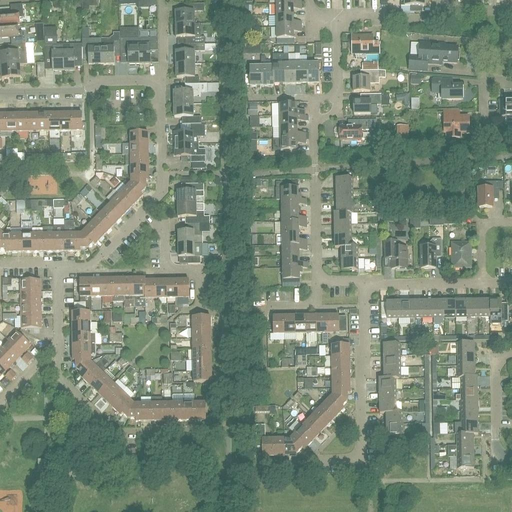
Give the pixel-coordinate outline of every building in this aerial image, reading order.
[(175,12),(175,25),(194,24),(194,12),(204,12),(204,4),(187,5),(187,12),(175,12)] [(21,5),(10,6),(10,13),(0,14),(0,26),(18,25),(18,18),(22,17),(21,5)] [(276,5),(276,16),(293,16),(293,10),(301,10),(301,5),(276,5)] [(276,16),(276,28),(301,27),(301,22),(293,22),(293,16),(276,16)] [(188,45),(204,44),(205,44),(204,37),(195,37),(194,24),(175,25),(175,38),(188,37),(188,45)] [(18,25),(0,26),(0,38),(10,38),(11,46),(23,45),(22,32),(17,32),(17,25),(19,25),(18,25)] [(301,27),(276,28),(276,40),(293,40),(293,33),(301,33),(301,27)] [(100,49),(101,66),(114,66),(113,54),(119,54),(119,52),(119,39),(119,33),(112,33),(113,48),(100,49)] [(366,53),(378,53),(378,42),(372,42),(372,36),(352,36),(352,53),(355,53),(355,58),(366,58),(366,53)] [(43,38),(44,58),(52,58),(52,71),(64,71),(63,45),(62,45),(62,46),(55,46),(55,38),(43,38)] [(81,55),(88,55),(88,66),(101,66),(100,49),(100,39),(81,40),(81,45),(81,55)] [(128,65),(139,65),(138,46),(133,46),(133,39),(119,39),(119,52),(128,52),(128,65)] [(149,52),(157,51),(157,39),(139,39),(140,46),(138,46),(139,65),(149,65),(149,52)] [(175,52),(176,65),(194,65),(194,52),(204,52),(204,45),(204,44),(188,45),(185,45),(185,52),(175,52)] [(409,70),(424,71),(425,63),(442,64),(442,62),(457,63),(458,48),(444,47),(444,45),(420,44),(419,57),(410,57),(409,70)] [(11,53),(6,53),(0,53),(0,66),(0,67),(19,65),(18,52),(26,52),(25,45),(23,45),(11,46),(11,53)] [(63,45),(64,71),(74,71),(74,57),(82,57),(81,55),(81,45),(63,45)] [(307,84),(307,61),(306,61),(306,65),(300,65),(299,49),(295,49),(295,55),(295,65),(296,84),(307,84)] [(265,57),(261,57),(261,87),(273,87),(272,55),(272,67),(265,67),(265,57)] [(273,87),(273,85),(284,84),(284,55),(283,55),(272,55),(273,87)] [(288,55),(284,55),(284,84),(296,84),(295,65),(288,65),(288,55)] [(261,57),(261,66),(254,67),(254,57),(250,57),(250,87),(261,87),(261,57)] [(311,61),(307,61),(307,84),(319,84),(318,64),(311,64),(311,61)] [(19,65),(0,67),(1,79),(20,78),(19,65)] [(185,85),(198,84),(198,77),(194,77),(194,65),(176,65),(176,78),(186,78),(186,85),(185,85)] [(378,71),(360,71),(360,78),(352,78),(353,92),(369,92),(369,84),(379,84),(378,79),(385,79),(385,71),(378,71)] [(442,100),(462,100),(461,86),(451,86),(451,80),(432,80),(432,93),(442,93),(442,100)] [(173,92),(173,105),(193,105),(193,96),(200,96),(200,93),(208,93),(208,84),(198,84),(185,85),(185,92),(173,92)] [(213,99),(221,99),(221,90),(213,90),(213,99)] [(382,105),(382,106),(390,106),(389,94),(364,95),(364,101),(353,101),(354,115),(371,115),(371,105),(382,105)] [(511,97),(511,100),(499,100),(499,117),(505,117),(505,122),(511,122),(511,97)] [(280,116),(305,116),(305,111),(297,111),(296,104),(280,105),(280,116)] [(201,124),(201,117),(193,117),(193,105),(173,105),(173,118),(186,118),(186,125),(201,124)] [(38,132),(49,132),(49,128),(49,114),(45,114),(45,111),(39,112),(39,114),(38,114),(38,128),(38,132)] [(444,112),(444,128),(444,132),(447,132),(447,138),(459,138),(459,132),(468,132),(468,118),(459,118),(458,112),(444,112)] [(60,128),(60,132),(71,131),(71,136),(71,128),(70,113),(60,114),(60,128)] [(71,136),(82,136),(82,113),(70,113),(71,128),(71,136)] [(16,128),(16,114),(5,115),(6,138),(17,138),(17,133),(16,128)] [(27,128),(27,114),(16,114),(16,128),(17,133),(27,132),(27,128)] [(38,128),(38,114),(27,114),(27,128),(27,132),(38,132),(38,128)] [(60,128),(60,114),(49,114),(49,128),(49,132),(60,132),(60,128)] [(280,128),(297,128),(297,121),(305,121),(305,116),(280,116),(280,128)] [(251,128),(258,128),(258,118),(250,118),(250,128),(251,128)] [(339,127),(339,128),(339,141),(361,140),(360,130),(375,130),(375,120),(360,120),(360,126),(339,127)] [(174,133),(174,144),(192,144),(192,137),(204,137),(204,126),(190,126),(190,132),(174,133)] [(280,139),(305,139),(305,133),(297,133),(297,128),(280,128),(280,139)] [(130,133),(130,144),(148,144),(148,133),(130,133)] [(305,139),(280,139),(280,151),(297,151),(297,144),(305,144),(305,139)] [(130,155),(148,155),(148,144),(130,144),(130,155)] [(192,144),(174,144),(174,156),(190,156),(190,163),(191,163),(191,169),(204,169),(204,163),(205,162),(205,156),(205,150),(198,150),(198,144),(192,144)] [(130,155),(130,166),(148,166),(148,155),(130,155)] [(130,166),(130,177),(149,176),(148,166),(130,166)] [(131,183),(146,189),(146,182),(149,181),(149,176),(130,177),(131,183)] [(336,179),(336,191),(353,190),(352,179),(336,179)] [(281,183),(281,189),(276,189),(276,200),(281,200),(300,200),(300,194),(298,194),(298,182),(281,183)] [(479,208),(492,207),(492,190),(503,189),(503,182),(485,182),(485,189),(478,189),(479,208)] [(131,183),(126,188),(139,200),(143,196),(141,194),(146,189),(131,183)] [(177,200),(177,205),(203,204),(203,184),(188,184),(188,191),(177,192),(177,194),(174,194),(174,200),(177,200)] [(126,188),(119,195),(132,208),(139,200),(126,188)] [(353,202),(353,190),(336,191),(336,202),(353,202)] [(108,206),(100,214),(113,227),(123,217),(132,208),(119,195),(110,204),(108,206)] [(281,212),(298,212),(298,206),(306,205),(306,200),(300,200),(281,200),(281,212)] [(353,214),(353,202),(336,202),(336,213),(351,213),(351,214),(353,214)] [(188,218),(189,224),(209,224),(209,217),(204,217),(203,204),(177,205),(177,218),(188,218)] [(281,212),(281,223),(306,223),(306,217),(298,218),(298,212),(281,212)] [(334,213),(334,225),(351,225),(351,214),(351,213),(336,213),(334,213)] [(113,227),(100,214),(93,222),(106,234),(113,227)] [(85,230),(98,242),(106,234),(93,222),(85,230)] [(21,254),(32,253),(32,229),(32,223),(21,223),(21,229),(21,254)] [(281,223),(282,235),(299,234),(298,228),(306,228),(306,223),(281,223)] [(177,232),(177,245),(194,245),(194,236),(199,236),(199,230),(209,230),(209,224),(189,224),(187,224),(187,232),(177,232)] [(351,236),(351,225),(334,225),(334,236),(351,236)] [(53,226),(53,235),(54,253),(64,253),(64,234),(64,227),(64,226),(53,226)] [(64,253),(75,253),(75,234),(75,227),(64,227),(64,234),(64,253)] [(21,254),(21,229),(21,235),(10,235),(11,254),(21,254)] [(43,235),(42,235),(42,229),(32,229),(32,253),(43,253),(43,235)] [(6,231),(4,235),(0,245),(0,250),(5,251),(5,254),(11,254),(10,235),(10,230),(6,231)] [(85,230),(81,234),(87,249),(93,244),(95,246),(98,242),(85,230)] [(87,249),(81,234),(75,234),(75,253),(80,253),(80,250),(87,249)] [(282,246),(307,245),(306,240),(299,241),(299,234),(282,235),(277,235),(277,246),(282,246)] [(53,235),(43,235),(43,253),(54,253),(53,235)] [(335,248),(341,248),(351,247),(351,236),(334,236),(335,248)] [(421,269),(435,269),(435,257),(435,256),(436,254),(440,254),(441,254),(441,239),(432,239),(432,240),(425,247),(420,247),(421,269)] [(385,259),(391,258),(391,270),(407,269),(406,248),(397,248),(397,241),(384,242),(385,259)] [(452,269),(470,269),(470,243),(452,244),(452,269)] [(194,245),(177,245),(178,258),(187,258),(187,265),(200,264),(200,257),(201,257),(201,245),(194,245)] [(282,246),(282,257),(299,257),(299,251),(307,251),(307,245),(282,246)] [(357,247),(351,247),(341,248),(341,259),(358,259),(357,247)] [(282,269),(302,269),(307,269),(307,263),(299,263),(299,257),(282,257),(282,269)] [(358,271),(358,259),(341,259),(341,271),(358,271)] [(282,287),(300,287),(299,274),(302,274),(302,269),(282,269),(282,287)] [(134,279),(123,280),(123,297),(123,301),(134,301),(134,300),(134,279)] [(134,279),(134,300),(145,299),(145,279),(134,279)] [(145,279),(145,299),(156,299),(156,281),(145,282),(145,279)] [(80,313),(86,313),(89,312),(91,312),(90,298),(91,298),(91,280),(79,280),(80,303),(76,303),(77,309),(80,309),(80,313)] [(101,280),(91,280),(91,298),(102,297),(101,280)] [(102,297),(112,297),(112,280),(101,280),(102,297)] [(123,280),(112,280),(112,297),(113,302),(123,302),(123,301),(123,297),(123,280)] [(20,293),(40,293),(40,281),(20,281),(20,293)] [(156,299),(167,299),(167,281),(156,281),(156,299)] [(177,281),(167,281),(167,299),(178,299),(177,281)] [(178,299),(178,305),(189,305),(188,281),(177,281),(178,299)] [(41,305),(40,293),(20,293),(20,305),(41,305)] [(489,300),(478,301),(478,318),(489,317),(489,300)] [(501,300),(489,300),(489,317),(498,317),(498,322),(508,322),(507,304),(501,304),(501,300)] [(421,319),(432,318),(432,301),(421,302),(421,319)] [(443,301),(432,301),(432,318),(444,318),(443,301)] [(444,318),(455,318),(455,301),(443,301),(444,318)] [(466,301),(455,301),(455,318),(467,318),(466,301)] [(467,318),(478,318),(478,301),(466,301),(467,318)] [(398,302),(386,302),(386,319),(398,319),(398,302)] [(398,302),(398,319),(410,319),(409,302),(398,302)] [(421,302),(409,302),(410,319),(421,319),(421,302)] [(41,317),(41,305),(20,305),(21,317),(41,317)] [(89,324),(89,312),(86,313),(80,313),(71,313),(72,324),(89,324)] [(295,317),(295,334),(296,334),(296,342),(296,341),(302,340),(303,339),(303,334),(306,334),(306,316),(295,317)] [(306,316),(306,334),(306,342),(316,342),(316,334),(317,334),(316,316),(306,316)] [(316,316),(317,334),(327,334),(327,316),(316,316)] [(327,316),(327,334),(339,334),(339,332),(346,332),(346,318),(339,318),(339,316),(327,316)] [(41,329),(41,317),(21,317),(21,329),(41,329)] [(192,329),(210,328),(210,317),(192,318),(192,329)] [(284,335),(284,317),(273,317),(273,335),(284,335)] [(284,317),(284,335),(295,334),(295,317),(284,317)] [(72,324),(72,335),(90,334),(89,324),(72,324)] [(192,329),(193,340),(211,339),(210,328),(192,329)] [(22,355),(22,354),(30,346),(16,332),(7,341),(22,355)] [(90,334),(72,335),(72,345),(95,345),(95,334),(90,334)] [(211,350),(211,339),(193,340),(193,350),(211,350)] [(335,340),(335,346),(331,346),(331,357),(349,357),(349,345),(339,345),(339,340),(335,340)] [(22,355),(7,341),(0,348),(0,349),(14,363),(22,355)] [(457,355),(474,355),(474,343),(457,343),(457,355)] [(383,356),(383,357),(400,356),(400,344),(383,345),(383,356)] [(72,345),(72,356),(90,356),(95,356),(95,345),(72,345)] [(0,349),(0,366),(5,372),(14,363),(0,349)] [(193,350),(193,361),(211,361),(211,350),(193,350)] [(298,367),(297,362),(302,362),(302,356),(306,356),(306,350),(295,350),(295,356),(295,367),(298,367)] [(30,362),(33,359),(27,353),(24,357),(30,362)] [(474,366),(474,355),(457,355),(457,367),(474,366)] [(90,356),(72,356),(72,361),(75,361),(75,369),(90,362),(90,356)] [(400,367),(400,356),(383,357),(383,368),(400,368),(400,367)] [(30,362),(24,357),(21,360),(27,365),(30,362)] [(349,367),(349,357),(331,357),(332,368),(349,367)] [(288,368),(288,365),(292,365),(292,360),(282,360),(282,368),(288,368)] [(193,361),(193,372),(211,372),(211,361),(193,361)] [(78,376),(82,380),(95,367),(90,362),(75,369),(80,374),(78,376)] [(82,380),(90,387),(102,374),(106,370),(99,363),(95,367),(82,380)] [(458,378),(460,378),(474,378),(474,377),(474,366),(457,367),(458,378)] [(350,378),(349,367),(332,368),(332,379),(350,378)] [(400,368),(383,368),(383,379),(395,379),(395,380),(400,380),(400,376),(407,376),(407,368),(400,368)] [(7,374),(13,379),(16,376),(10,371),(7,374)] [(193,384),(194,384),(211,383),(211,372),(193,372),(193,384)] [(10,382),(13,379),(7,374),(5,377),(10,382)] [(98,395),(110,382),(102,374),(90,387),(98,395)] [(477,377),(474,377),(474,378),(460,378),(460,389),(477,389),(477,377)] [(350,389),(350,378),(332,379),(332,389),(350,389)] [(395,391),(395,380),(395,379),(383,379),(379,379),(379,391),(395,391)] [(109,406),(121,393),(113,385),(100,398),(109,406)] [(350,394),(350,389),(332,389),(332,396),(347,401),(347,394),(350,394)] [(477,389),(460,389),(460,395),(455,395),(455,401),(460,401),(477,400),(477,389)] [(395,402),(395,391),(379,391),(379,402),(395,402)] [(121,393),(109,406),(116,413),(129,400),(121,393)] [(332,396),(328,400),(341,413),(344,409),(342,407),(347,401),(332,396)] [(151,398),(151,404),(151,422),(162,422),(161,404),(161,398),(151,398)] [(129,400),(116,413),(120,416),(122,415),(127,420),(133,405),(129,400)] [(286,405),(292,411),(297,406),(291,400),(286,405)] [(328,400),(320,408),(333,420),(341,413),(328,400)] [(477,400),(460,401),(461,412),(477,412),(477,400)] [(379,414),(386,414),(395,413),(395,402),(379,402),(379,414)] [(151,422),(151,404),(140,405),(140,422),(151,422)] [(172,422),(172,404),(161,404),(162,422),(172,422)] [(183,422),(183,404),(172,404),(172,422),(183,422)] [(194,422),(194,404),(183,404),(183,422),(194,422)] [(194,404),(194,422),(205,421),(205,404),(194,404)] [(133,405),(127,420),(135,420),(135,422),(140,422),(140,405),(133,405)] [(333,420),(320,408),(313,416),(325,428),(333,420)] [(461,412),(461,424),(477,423),(477,412),(461,412)] [(402,413),(395,413),(386,414),(386,425),(402,425),(402,413)] [(315,439),(323,431),(310,419),(302,427),(315,439)] [(477,423),(461,424),(461,434),(461,435),(473,435),(477,435),(477,423)] [(422,436),(427,436),(430,436),(429,424),(425,424),(421,424),(422,436)] [(402,425),(386,425),(386,437),(402,437),(402,425)] [(262,448),(262,458),(273,458),(273,440),(265,440),(265,426),(255,426),(256,448),(262,448)] [(295,435),(307,447),(315,439),(302,427),(295,435)] [(461,434),(456,435),(456,446),(473,446),(473,435),(461,435),(461,434)] [(290,439),(297,454),(302,449),(304,451),(307,447),(295,435),(290,439)] [(284,457),(284,439),(273,440),(273,458),(284,457)] [(284,439),(284,457),(289,457),(289,454),(297,454),(290,439),(284,439)] [(450,458),(457,458),(473,457),(473,446),(456,446),(447,447),(447,458),(450,458)] [(438,447),(434,447),(430,447),(430,455),(434,455),(439,455),(438,447)] [(473,458),(473,457),(457,458),(457,470),(474,469),(473,458)]
